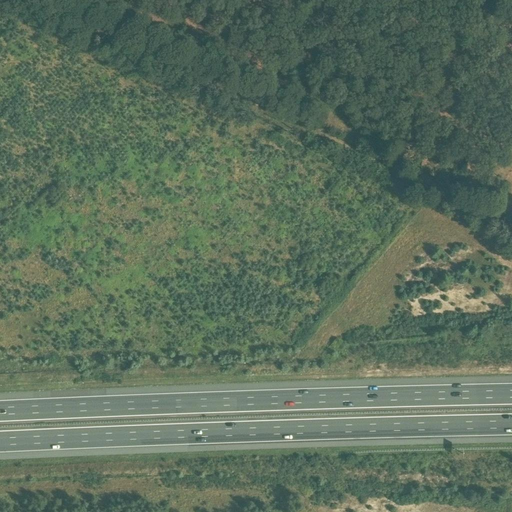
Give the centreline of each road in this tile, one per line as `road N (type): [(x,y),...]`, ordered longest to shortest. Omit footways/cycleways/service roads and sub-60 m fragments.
road 1 (track): [(511,161),(485,202),(466,205),(42,0)]
road 2 (motorway): [(511,394),(0,413)]
road 3 (motorway): [(0,443),(511,425)]
